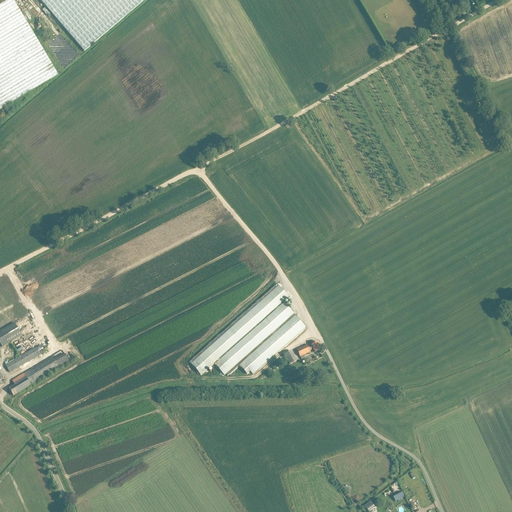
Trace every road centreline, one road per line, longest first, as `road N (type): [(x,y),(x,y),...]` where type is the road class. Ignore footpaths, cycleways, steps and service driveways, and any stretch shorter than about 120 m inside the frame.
road 1 (unclassified): [(441,511),(421,464),(363,421),(290,284),(196,171)]
road 2 (track): [(196,171),(452,26)]
road 3 (unclassified): [(0,272),(196,171)]
road 4 (unclassified): [(71,511),(34,430),(0,403)]
